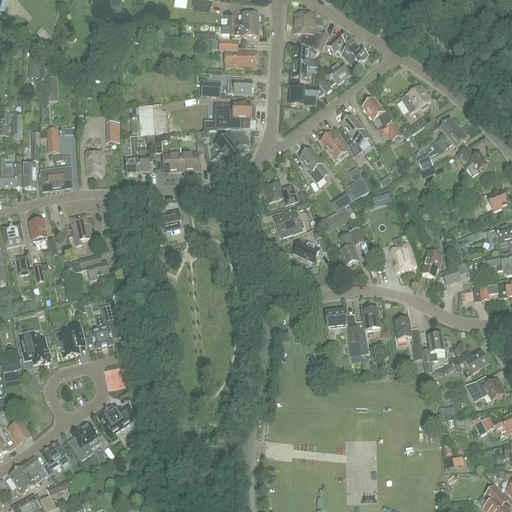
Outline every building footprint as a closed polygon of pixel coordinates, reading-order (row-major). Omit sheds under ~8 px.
[(121,10),(122,0),(106,0),(106,8),(121,10)] [(186,0),(186,6),(192,7),(192,8),(210,11),(211,0),(186,0)] [(229,27),(258,28),(259,16),(242,16),(242,22),(235,21),(235,17),(230,17),(229,27)] [(316,33),(316,17),(311,17),(296,16),(295,34),(311,36),(316,33)] [(258,39),(258,28),(229,27),(229,36),(239,36),(239,37),(242,37),(242,38),(258,39)] [(215,41),(215,33),(195,32),(195,40),(215,41)] [(321,34),(321,35),(316,33),(311,36),(310,38),(307,47),(319,53),(323,54),(329,37),(321,34)] [(344,44),(338,37),(326,48),(334,56),(338,52),(342,57),(346,62),(343,66),(346,68),(349,65),(355,70),(368,58),(358,48),(355,44),(351,47),(346,42),(344,44)] [(219,51),(219,53),(225,53),(225,68),(256,70),(257,53),(248,52),(248,54),(237,53),(238,42),(219,42),(219,51)] [(310,68),(310,62),(311,53),(302,52),(303,49),(294,49),(293,64),(301,65),(301,68),(310,68)] [(29,59),(28,79),(40,80),(41,59),(30,59),(29,59)] [(310,69),(310,68),(301,68),(301,65),(293,64),(293,74),(290,74),(289,86),(300,87),(300,84),(309,84),(310,69)] [(319,85),(319,86),(321,88),(321,89),(326,96),(333,91),(331,88),(336,84),(337,86),(350,76),(345,70),(343,72),(337,65),(329,71),(327,68),(322,72),(324,75),(329,81),(327,83),(325,80),(319,85)] [(43,103),(57,102),(56,78),(54,78),(53,66),(41,67),(42,80),(43,80),(44,84),(42,84),(43,103)] [(251,96),(252,83),(242,83),(242,81),(228,80),(228,95),(234,95),(234,96),(251,96)] [(221,99),(221,83),(202,82),(201,98),(221,99)] [(320,89),(304,88),(304,91),(291,90),(291,93),(289,93),(289,98),(290,98),(290,107),(303,108),(303,102),(304,99),(318,100),(325,95),(320,89)] [(422,112),(428,108),(428,107),(427,106),(431,103),(421,88),(407,96),(407,97),(401,100),(410,116),(416,112),(417,112),(420,110),(421,111),(422,112)] [(378,119),(382,127),(392,122),(386,110),(383,111),(374,100),(363,109),(373,122),(378,119)] [(217,106),(216,133),(231,131),(243,131),(247,130),(248,120),(250,120),(251,106),(236,105),(236,107),(233,107),(217,106)] [(153,108),(138,109),(138,110),(139,119),(140,138),(147,138),(154,137),(162,137),(169,136),(167,113),(163,113),(162,106),(153,108)] [(13,119),(14,114),(9,114),(10,108),(2,107),(2,124),(0,123),(0,137),(8,137),(9,123),(9,119),(13,119)] [(22,140),(24,114),(14,114),(12,139),(22,140)] [(119,124),(119,116),(107,116),(107,124),(106,124),(106,145),(120,145),(120,124),(119,124)] [(345,145),(354,161),(363,153),(359,149),(369,141),(362,132),(363,131),(352,117),(341,126),(352,140),(345,145)] [(406,142),(415,135),(427,127),(422,120),(411,128),(411,129),(401,135),(406,142)] [(459,131),(450,121),(440,130),(444,135),(439,139),(440,141),(441,140),(444,143),(445,144),(448,140),(459,131)] [(389,127),(384,130),(388,136),(392,144),(402,138),(394,124),(389,127)] [(47,131),(40,131),(40,141),(47,140),(48,156),(59,155),(58,132),(47,132),(47,131)] [(444,143),(438,149),(434,151),(437,156),(444,154),(444,153),(449,150),(449,149),(453,146),(457,150),(467,141),(459,131),(448,140),(445,144),(444,143)] [(229,166),(245,154),(241,149),(244,147),(247,147),(248,140),(244,140),(245,135),(233,134),(231,135),(230,135),(215,147),(221,155),(218,157),(223,163),(226,161),(229,166)] [(337,141),(331,134),(326,138),(325,137),(321,140),(322,141),(321,142),(331,155),(336,161),(346,153),(341,147),(342,146),(337,141)] [(163,140),(166,147),(174,143),(171,136),(163,140)] [(78,137),(66,137),(66,158),(78,158),(78,137)] [(139,176),(139,162),(138,145),(138,139),(130,139),(131,157),(126,158),(127,177),(139,176)] [(444,143),(441,140),(440,141),(431,147),(434,151),(438,149),(444,143)] [(145,145),(138,145),(139,162),(139,176),(144,176),(144,177),(152,177),(152,175),(151,161),(151,157),(146,158),(145,145)] [(465,182),(478,174),(478,173),(488,167),(487,165),(488,165),(485,161),(484,161),(480,154),(474,158),(468,149),(456,157),(466,172),(461,175),(465,182)] [(170,151),(170,157),(163,158),(164,175),(182,174),(180,156),(180,150),(170,151)] [(329,176),(321,166),(323,165),(311,150),(300,159),(310,173),(308,175),(317,186),(329,176)] [(88,179),(104,178),(102,154),(86,154),(88,179)] [(180,156),(182,174),(199,172),(198,155),(180,156)] [(422,172),(433,167),(429,157),(417,162),(422,172)] [(8,178),(6,178),(6,166),(5,160),(0,159),(0,190),(8,191),(8,178)] [(8,178),(8,191),(21,190),(21,165),(12,165),(6,166),(6,178),(8,178)] [(36,190),(36,167),(24,166),(23,190),(36,190)] [(52,183),(54,192),(74,190),(71,176),(72,176),(71,167),(57,169),(57,176),(58,182),(52,183)] [(42,194),(54,192),(52,183),(58,182),(57,176),(57,169),(40,171),(40,176),(39,176),(39,178),(42,194)] [(355,201),(369,194),(362,181),(354,186),(348,189),(355,201)] [(282,191),(279,182),(263,188),(269,205),(283,200),(285,208),(299,204),(293,187),(282,191)] [(423,199),(428,209),(439,204),(451,198),(449,194),(439,198),(436,192),(432,194),(423,199)] [(308,202),(305,193),(298,195),(301,205),(308,202)] [(506,199),(503,193),(485,200),(484,198),(478,200),(482,208),(489,205),(494,215),(502,212),(501,210),(509,207),(508,206),(509,204),(508,201),(506,199)] [(344,199),(335,202),(339,213),(347,210),(344,199)] [(295,207),(283,211),(285,217),(275,220),(280,235),(278,236),(280,242),(294,238),(292,232),(301,229),(296,214),(311,209),(309,202),(308,202),(301,205),(295,207)] [(159,220),(158,214),(159,214),(158,204),(151,204),(153,215),(155,215),(156,221),(154,221),(156,230),(162,229),(161,227),(163,227),(164,233),(181,230),(180,223),(182,223),(179,213),(159,218),(159,220)] [(428,209),(427,210),(432,219),(444,212),(439,204),(428,209)] [(331,231),(351,221),(346,210),(326,220),(327,220),(317,225),(321,237),(331,233),(331,231)] [(77,249),(82,247),(81,243),(91,241),(86,217),(70,220),(74,237),(68,238),(70,249),(76,247),(77,249)] [(481,233),(482,233),(491,229),(487,218),(480,222),(480,223),(476,225),(479,234),(481,233)] [(39,242),(40,245),(46,244),(45,241),(48,240),(44,223),(30,226),(34,243),(39,242)] [(24,246),(20,226),(2,229),(6,250),(24,246)] [(511,227),(502,230),(502,228),(495,230),(495,232),(487,234),(491,247),(511,241),(511,227)] [(355,232),(360,244),(364,243),(359,230),(355,232)] [(355,246),(360,244),(355,232),(350,234),(352,239),(346,242),(349,250),(340,253),(346,268),(359,263),(353,248),(355,247),(355,246)] [(447,248),(456,244),(457,243),(452,232),(442,237),(447,248)] [(484,238),(481,233),(462,241),(465,247),(484,238)] [(154,249),(166,247),(163,235),(151,238),(154,249)] [(328,254),(323,239),(315,242),(317,247),(320,246),(323,255),(328,254)] [(52,258),(58,256),(54,242),(48,244),(50,251),(44,253),(46,259),(52,257),(52,258)] [(314,264),(320,251),(301,242),(295,255),(314,264)] [(456,244),(447,248),(452,257),(453,256),(454,259),(462,255),(456,244)] [(375,245),(369,247),(372,259),(377,274),(385,272),(381,260),(380,260),(375,245)] [(395,250),(391,251),(398,274),(415,268),(409,246),(404,247),(395,250)] [(439,268),(442,257),(428,253),(421,276),(434,279),(437,267),(439,268)] [(511,255),(511,256),(511,253),(500,255),(500,258),(486,260),(488,269),(496,267),(498,273),(504,272),(505,275),(508,277),(511,277),(511,275),(511,255)] [(19,277),(31,275),(28,256),(16,258),(19,277)] [(68,263),(64,264),(66,272),(73,270),(74,276),(88,272),(91,283),(110,278),(106,264),(102,265),(100,258),(71,265),(71,263),(68,263)] [(37,285),(45,283),(41,267),(34,268),(37,285)] [(446,286),(461,281),(457,269),(442,274),(446,286)] [(506,286),(480,289),(482,303),(490,302),(489,297),(499,296),(500,301),(508,299),(508,298),(511,297),(511,283),(506,284),(506,286)] [(445,298),(445,286),(430,287),(430,299),(445,298)] [(475,294),(466,296),(468,306),(478,304),(475,294)] [(112,298),(112,296),(103,298),(105,305),(113,303),(112,298)] [(37,311),(36,308),(35,302),(24,304),(25,313),(37,311)] [(109,330),(118,328),(114,307),(100,310),(105,327),(98,329),(99,332),(91,334),(91,337),(90,337),(91,340),(86,341),(88,347),(93,346),(93,350),(95,349),(95,352),(114,347),(109,330)] [(362,314),(364,323),(365,334),(366,333),(381,331),(378,311),(362,314)] [(327,330),(347,328),(346,312),(326,314),(327,330)] [(398,343),(412,341),(409,322),(395,324),(398,343)] [(86,349),(81,328),(55,334),(59,349),(61,349),(64,360),(80,356),(79,351),(86,349)] [(361,357),(357,335),(356,328),(347,329),(351,359),(361,357)] [(35,333),(18,337),(24,360),(25,364),(32,362),(34,367),(42,365),(42,367),(51,365),(50,361),(51,361),(49,353),(48,353),(45,340),(37,342),(35,333)] [(357,335),(361,357),(369,356),(366,333),(365,334),(357,335)] [(436,355),(445,354),(442,337),(428,339),(430,352),(422,353),(423,362),(425,375),(432,374),(431,363),(438,363),(436,355)] [(414,363),(423,362),(421,347),(420,345),(412,346),(414,363)] [(469,353),(452,363),(459,375),(462,373),(466,379),(472,375),(473,377),(489,367),(482,355),(473,360),(469,353)] [(442,378),(450,374),(455,371),(451,364),(439,371),(442,378)] [(111,383),(115,399),(135,394),(131,378),(111,383)] [(490,385),(486,379),(475,385),(465,388),(475,405),(488,397),(491,403),(505,395),(501,388),(499,388),(496,382),(490,385)] [(0,414),(8,410),(3,400),(0,401),(0,414)] [(102,429),(109,439),(133,423),(129,407),(122,412),(121,411),(118,413),(115,408),(98,419),(104,428),(102,429)] [(439,419),(456,417),(454,409),(438,412),(439,419)] [(511,416),(508,419),(507,417),(500,421),(501,423),(494,427),(489,419),(482,423),(481,422),(474,426),(481,438),(495,430),(497,434),(504,430),(507,435),(511,432),(511,416)] [(19,447),(32,438),(21,421),(8,430),(19,447)] [(0,459),(16,449),(0,424),(0,459)] [(77,446),(72,449),(81,464),(93,456),(87,447),(98,439),(89,424),(79,431),(78,430),(70,435),(77,446)] [(134,431),(111,444),(115,450),(137,437),(134,431)] [(48,465),(42,468),(48,477),(49,479),(55,475),(52,471),(60,466),(57,462),(66,457),(58,445),(42,456),(48,465)] [(17,449),(11,453),(15,458),(21,454),(17,449)] [(95,457),(85,464),(90,472),(101,465),(95,457)] [(42,468),(36,460),(24,468),(24,467),(10,477),(23,496),(37,487),(37,486),(43,482),(42,481),(48,477),(42,468)] [(460,460),(445,464),(446,471),(462,467),(460,460)] [(67,469),(70,474),(77,471),(74,466),(67,469)] [(59,477),(67,473),(65,469),(57,473),(59,477)] [(59,486),(56,487),(59,494),(72,488),(69,482),(59,486)] [(507,511),(503,508),(508,503),(494,488),(485,496),(491,503),(484,509),(486,511),(507,511)] [(26,502),(12,510),(12,511),(54,511),(60,509),(58,504),(55,502),(52,503),(50,498),(42,502),(39,497),(35,499),(34,497),(26,502)]
